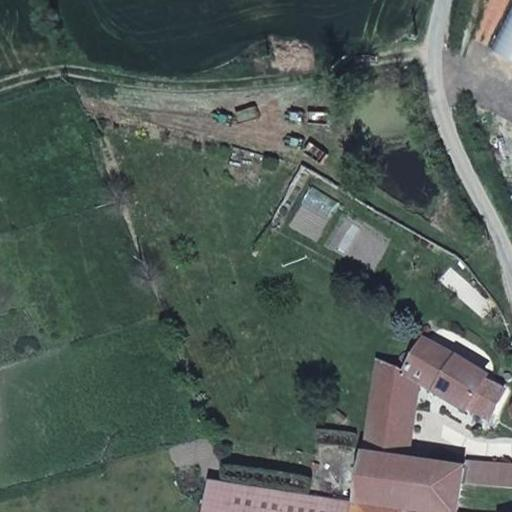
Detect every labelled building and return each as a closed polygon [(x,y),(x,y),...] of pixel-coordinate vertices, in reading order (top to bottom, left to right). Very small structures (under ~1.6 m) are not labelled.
[(487,377),(426,339),(408,372),(406,374),(412,378),(420,383),(469,412),(471,408),(485,381),(487,377)] [(397,403),(412,378),(406,374),(408,372),(381,361),(376,399),(397,403)] [(409,462),(420,383),(412,378),(397,403),(376,399),(368,456),(409,462)] [(491,419),(505,391),(485,381),(471,408),(491,419)] [(460,511),(464,485),(467,470),(409,462),(368,456),(362,500),(361,504),(415,511),(460,511)] [(511,488),(511,466),(468,463),(467,470),(464,485),(511,488)] [(359,511),(361,504),(212,484),(207,511),(359,511)]
